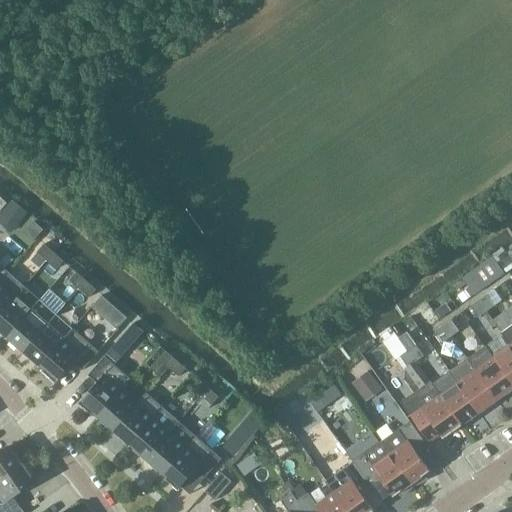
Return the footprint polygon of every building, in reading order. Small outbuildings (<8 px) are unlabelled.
[(6,193),(0,205),(0,219),(12,225),(23,202),(6,193)] [(47,261),(54,253),(44,244),(37,252),(47,261)] [(54,253),(47,261),(56,270),(63,261),(54,253)] [(0,264),(0,281),(8,272),(0,264)] [(0,313),(24,286),(8,272),(0,281),(0,313)] [(79,289),(86,281),(76,272),(69,280),(79,289)] [(86,281),(79,289),(89,298),(96,290),(86,281)] [(0,333),(7,339),(41,300),(24,286),(0,313),(0,333)] [(478,300),(486,311),(494,306),(486,294),(478,300)] [(23,353),(57,315),(41,300),(7,339),(23,353)] [(478,317),(486,311),(478,300),(470,306),(478,317)] [(39,368),(73,329),(57,315),(23,353),(39,368)] [(450,336),(459,331),(462,328),(454,317),(443,325),(450,336)] [(510,344),(511,347),(511,324),(500,333),(509,345),(510,344)] [(442,342),(450,336),(443,325),(435,331),(442,342)] [(73,329),(39,368),(56,382),(73,362),(83,371),(99,352),(73,329)] [(511,385),(511,347),(510,344),(509,345),(492,356),(492,357),(511,385)] [(407,350),(415,361),(423,356),(415,345),(407,350)] [(511,385),(492,357),(492,356),(484,346),(466,358),(474,369),(496,400),(511,389),(511,385)] [(407,367),(415,361),(407,350),(399,356),(407,367)] [(169,368),(176,360),(166,351),(158,359),(169,368)] [(123,388),(123,389),(131,380),(105,356),(88,375),(97,383),(80,403),(97,418),(123,388)] [(466,358),(448,371),(456,382),(478,413),(496,400),(474,369),(466,358)] [(176,360),(169,368),(178,376),(185,368),(176,360)] [(202,396),(209,388),(198,379),(191,387),(202,396)] [(430,381),(400,402),(429,443),(430,442),(429,440),(439,433),(443,438),(460,425),(438,394),(439,394),(430,381)] [(460,425),(478,413),(456,382),(438,394),(460,425)] [(139,402),(138,402),(123,389),(123,388),(97,418),(113,432),(139,402)] [(209,388),(202,396),(211,405),(218,396),(209,388)] [(129,446),(163,408),(146,393),(138,402),(139,402),(113,432),(129,446)] [(179,422),(164,408),(163,408),(129,446),(145,460),(179,422)] [(424,441),(414,427),(409,421),(391,434),(399,446),(390,452),(389,452),(413,486),(415,484),(426,479),(424,474),(429,471),(414,448),(424,441)] [(196,436),(195,436),(179,422),(145,460),(162,475),(196,436)] [(196,436),(162,475),(178,489),(196,470),(205,478),(222,459),(196,436)] [(389,452),(390,452),(382,440),(352,461),(367,481),(377,474),(393,496),(398,493),(402,496),(410,488),(413,486),(389,452)] [(0,479),(23,463),(22,462),(19,464),(7,447),(0,452),(0,479)] [(358,488),(367,481),(352,461),(325,480),(333,492),(346,511),(370,511),(373,510),(358,488)] [(23,463),(0,479),(0,511),(13,511),(21,507),(14,497),(33,483),(30,479),(33,477),(23,463)] [(204,491),(215,500),(231,481),(221,472),(204,491)] [(304,511),(296,500),(290,492),(272,505),(276,511),(304,511)] [(346,511),(333,492),(315,504),(307,493),(296,500),(304,511),(346,511)]
